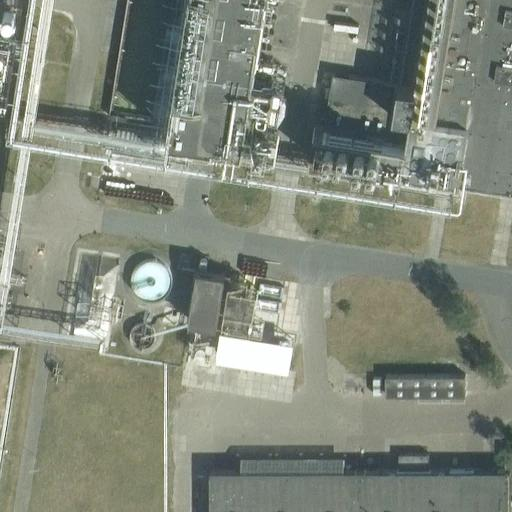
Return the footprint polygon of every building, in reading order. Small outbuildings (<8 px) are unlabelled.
[(240,146),(262,0),(186,0),(166,134),(240,146)] [(511,188),(511,0),(409,0),(407,16),(393,13),(392,23),(406,25),(397,84),(332,72),(323,127),(313,126),(308,156),(511,188)] [(216,324),(224,272),(196,268),(189,319),(216,324)] [(464,394),(465,374),(385,374),(386,394),(464,394)] [(511,511),(511,449),(505,449),(505,468),(210,469),(210,511),(511,511)]
